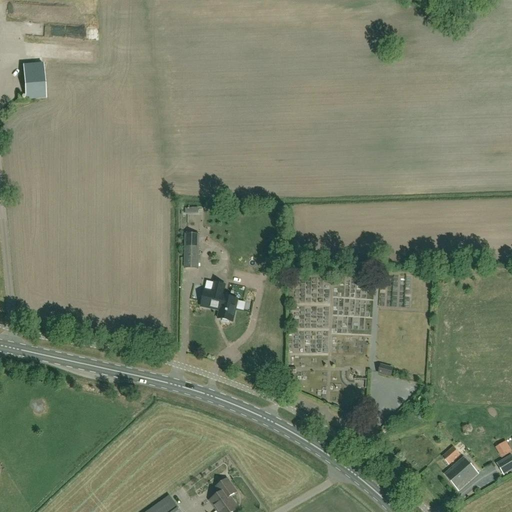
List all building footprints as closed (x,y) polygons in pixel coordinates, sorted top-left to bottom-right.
[(46,99),(44,67),(44,63),(23,65),(25,100),(46,99)] [(198,269),(199,235),(185,234),(184,268),(198,269)] [(212,292),(205,291),(201,307),(219,311),(218,319),(222,320),(222,322),(228,323),(228,322),(233,323),(238,300),(223,297),(225,286),(214,283),(212,292)] [(379,374),(390,377),(392,369),(381,366),(379,374)] [(496,450),(502,461),(511,455),(511,453),(506,444),(496,450)] [(449,466),(460,456),(453,447),(442,457),(449,466)] [(504,476),(511,470),(511,457),(498,465),(504,476)] [(477,475),(464,459),(445,475),(459,491),(477,475)] [(209,501),(217,511),(234,511),(238,510),(229,498),(236,493),(226,480),(217,487),(221,493),(209,501)] [(179,511),(169,497),(149,511),(179,511)]
